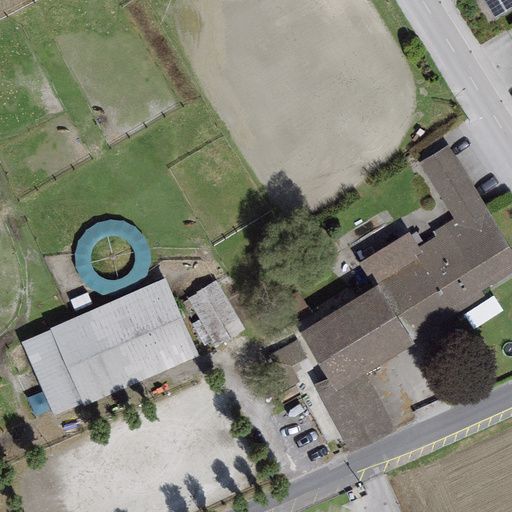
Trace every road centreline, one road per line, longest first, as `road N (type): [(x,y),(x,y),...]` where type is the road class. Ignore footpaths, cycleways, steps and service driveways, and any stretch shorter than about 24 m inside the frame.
road 1 (residential): [(511,392),(241,511)]
road 2 (residential): [(511,145),(421,0)]
